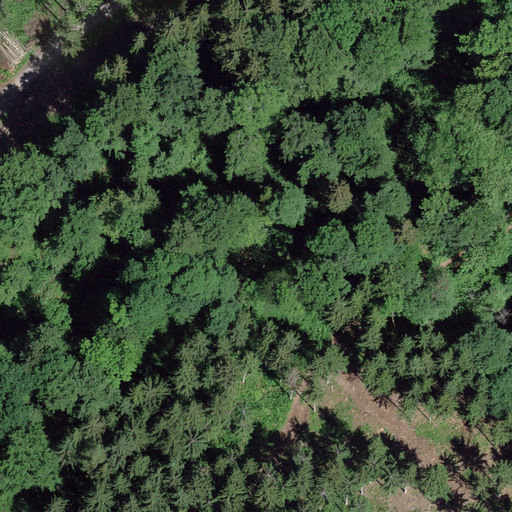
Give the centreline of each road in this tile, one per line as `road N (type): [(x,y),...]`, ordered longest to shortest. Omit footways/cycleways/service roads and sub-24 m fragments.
road 1 (motorway): [(511,165),(299,511)]
road 2 (track): [(115,0),(0,106)]
road 3 (motorway): [(446,511),(511,405)]
